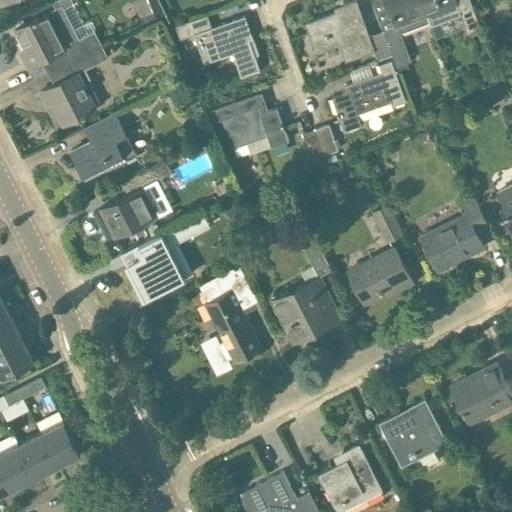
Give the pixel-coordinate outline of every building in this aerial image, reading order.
[(42,59),(48,71),(102,43),(95,30),(71,42),(56,13),(74,3),(72,0),(49,0),(54,9),(16,28),(27,50),(22,53),(28,65),(42,59)] [(148,0),(133,0),(141,17),(154,11),(148,0)] [(377,58),(392,53),(383,28),(369,33),(357,0),(354,0),(344,4),(345,8),(306,22),(313,40),(336,32),(346,60),(374,50),(377,58)] [(429,20),(427,14),(421,0),(387,0),(396,23),(383,28),(392,53),(396,64),(398,70),(409,66),(407,60),(411,59),(400,31),(429,20)] [(421,0),(427,14),(429,20),(430,22),(437,19),(460,11),(465,24),(468,32),(481,27),(470,0),(458,0),(456,1),(455,0),(421,0)] [(181,38),(194,33),(205,62),(233,52),(241,76),(260,69),(255,55),(259,54),(245,14),(212,26),(208,13),(176,25),(181,38)] [(93,82),(86,68),(109,57),(102,43),(48,71),(55,84),(42,91),(48,103),(53,101),(64,123),(96,106),(95,104),(100,101),(91,83),(93,82)] [(333,97),(345,130),(362,124),(358,113),(393,100),(394,104),(407,99),(392,59),(379,63),(382,71),(346,84),(348,91),(333,97)] [(495,62),(478,69),(483,82),(500,76),(495,62)] [(507,94),(499,77),(482,85),(490,102),(507,94)] [(216,122),(224,119),(234,148),(249,142),(269,135),(272,145),(272,146),(290,140),(278,107),(271,109),(262,112),(260,106),(262,105),(258,93),(211,110),(216,122)] [(110,168),(112,168),(126,160),(137,154),(128,137),(115,112),(85,128),(92,140),(71,151),(85,176),(108,164),(110,168)] [(330,123),(317,128),(326,154),(339,149),(330,123)] [(326,154),(317,128),(304,132),(313,158),(326,154)] [(214,140),(207,144),(215,159),(221,155),(214,140)] [(128,194),(101,208),(116,236),(160,214),(145,186),(159,179),(152,165),(122,180),(128,194)] [(511,178),(495,187),(502,201),(507,211),(502,214),(511,232),(511,231),(511,178)] [(372,211),(387,241),(404,233),(389,202),(372,211)] [(422,236),(439,269),(484,246),(476,230),(490,224),(480,206),(467,213),(422,236)] [(178,241),(171,227),(137,244),(144,257),(130,264),(146,296),(183,277),(167,246),(178,241)] [(302,338),(319,329),(319,328),(342,316),(321,274),(332,269),(317,240),(304,246),(318,274),(270,299),(292,341),(301,336),(302,338)] [(395,287),(396,290),(413,281),(395,246),(349,270),(366,302),(395,287)] [(240,264),(199,285),(208,301),(206,303),(220,330),(221,331),(225,339),(205,349),(213,366),(233,356),(236,361),(262,348),(244,312),(242,308),(232,287),(248,279),(240,264)] [(0,322),(11,316),(0,294),(0,322)] [(0,322),(0,350),(22,339),(11,316),(0,322)] [(0,350),(0,373),(2,378),(34,361),(22,339),(0,350)] [(470,421),(511,400),(511,389),(498,362),(452,385),(470,421)] [(33,380),(19,387),(24,397),(39,390),(47,386),(42,376),(33,381),(33,380)] [(10,405),(24,397),(19,387),(5,395),(10,405)] [(427,399),(381,422),(398,455),(401,462),(403,465),(419,456),(424,467),(439,459),(434,449),(448,441),(427,399)] [(64,421),(42,432),(58,465),(81,453),(64,421)] [(36,476),(58,465),(42,432),(19,444),(36,476)] [(340,511),(367,497),(384,489),(360,442),(335,455),(339,463),(320,472),(340,511)] [(19,444),(0,453),(0,461),(13,487),(36,476),(19,444)] [(0,494),(13,487),(0,461),(0,494)] [(321,511),(311,491),(298,497),(285,471),(245,491),(246,491),(243,492),(244,502),(248,510),(250,511),(321,511)]
